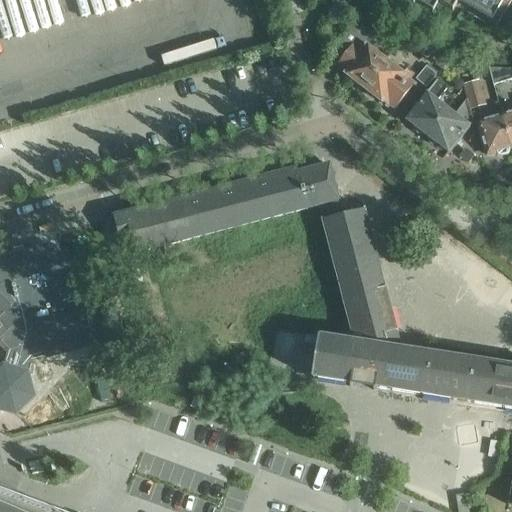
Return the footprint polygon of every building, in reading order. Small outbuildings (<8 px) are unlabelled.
[(35,0),(41,24),(149,0),(35,0)] [(280,0),(285,18),(306,12),(303,0),(280,0)] [(405,0),(413,4),(415,2),(433,12),(438,3),(452,12),(459,0),(466,0),(466,2),(478,9),(492,17),(502,1),(500,0),(405,0)] [(363,87),(365,89),(386,61),(364,44),(368,37),(353,26),(330,56),(340,64),(342,62),(346,65),(341,71),(353,80),(354,84),(359,88),(363,87)] [(386,61),(365,89),(366,90),(367,94),(373,98),(376,97),(388,107),(390,104),(396,109),(415,85),(409,80),(413,75),(402,68),(399,71),(386,61)] [(418,81),(426,87),(438,71),(431,65),(418,81)] [(511,69),(505,69),(489,68),(493,85),(511,79),(511,69)] [(426,136),(428,137),(450,111),(438,102),(448,89),(437,81),(407,121),(414,127),(413,128),(418,135),(425,137),(426,136)] [(486,106),(479,81),(463,85),(467,101),(470,110),(483,107),(486,106)] [(450,111),(428,137),(429,138),(428,139),(432,146),(440,148),(441,147),(448,153),(469,126),(474,125),(470,110),(467,101),(456,116),(450,111)] [(511,113),(501,116),(510,149),(511,148),(511,113)] [(510,149),(501,116),(476,123),(485,156),(497,152),(497,154),(500,156),(507,154),(509,151),(508,149),(510,149)] [(465,149),(460,156),(468,162),(473,155),(465,149)] [(375,389),(511,410),(511,367),(400,350),(398,342),(394,343),(392,334),(396,333),(364,210),(341,216),(337,202),(338,202),(338,200),(337,200),(328,168),(330,167),(329,166),(319,168),(316,157),(304,160),(304,161),(295,163),(296,170),(124,214),(125,218),(115,221),(114,217),(113,217),(120,244),(131,241),(134,254),(318,207),(353,343),(318,337),(311,379),(350,385),(349,388),(351,388),(352,382),(374,386),(373,391),(375,391),(375,389)] [(251,313),(320,298),(307,238),(208,259),(222,322),(191,329),(198,364),(259,351),(251,313)] [(0,346),(7,353),(8,354),(4,367),(3,367),(0,370),(0,410),(17,414),(34,397),(27,373),(30,359),(31,359),(46,355),(47,359),(49,359),(48,356),(121,337),(121,338),(123,338),(114,302),(112,302),(112,304),(98,307),(88,297),(95,290),(56,250),(51,255),(43,253),(41,246),(0,256),(0,346)] [(492,441),(489,456),(500,458),(502,443),(492,441)] [(73,511),(5,486),(0,499),(0,511),(73,511)] [(468,511),(466,494),(456,496),(458,511),(468,511)]
